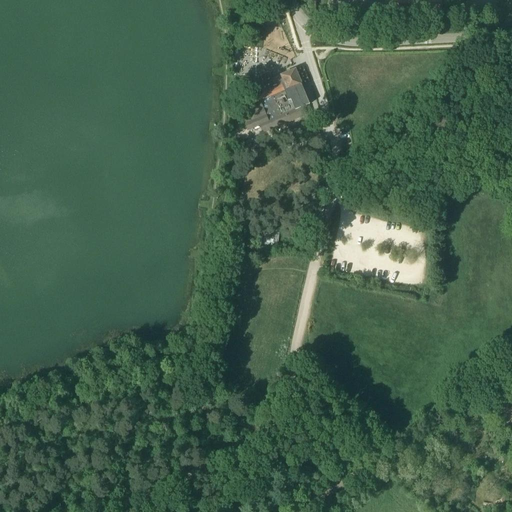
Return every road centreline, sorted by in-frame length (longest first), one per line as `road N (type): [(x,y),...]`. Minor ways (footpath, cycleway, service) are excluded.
road 1 (track): [(323,403),(298,369),(328,181),(306,42)]
road 2 (unclassified): [(511,38),(306,42),(285,0)]
road 3 (track): [(104,511),(198,475),(323,403)]
road 4 (track): [(323,403),(377,452),(511,367)]
